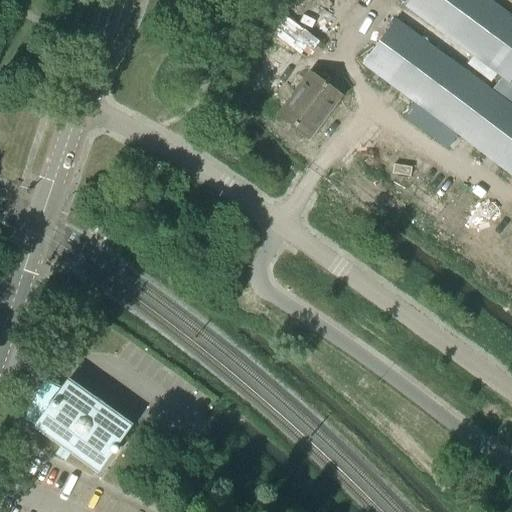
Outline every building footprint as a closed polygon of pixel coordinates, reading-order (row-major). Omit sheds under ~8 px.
[(408,0),(406,4),(503,75),(510,80),(511,77),(511,17),(488,0),(408,0)] [(306,57),(321,39),(285,11),(270,30),(306,57)] [(395,18),(362,63),(414,102),(415,103),(405,116),(448,148),(458,134),(511,174),(511,104),(492,90),(395,18)] [(278,115),(310,138),(341,96),(309,73),(278,115)] [(60,457),(64,458),(67,456),(71,451),(96,469),(128,424),(68,382),(62,390),(43,381),(26,419),(61,445),(58,450),(58,454),(60,457)]
